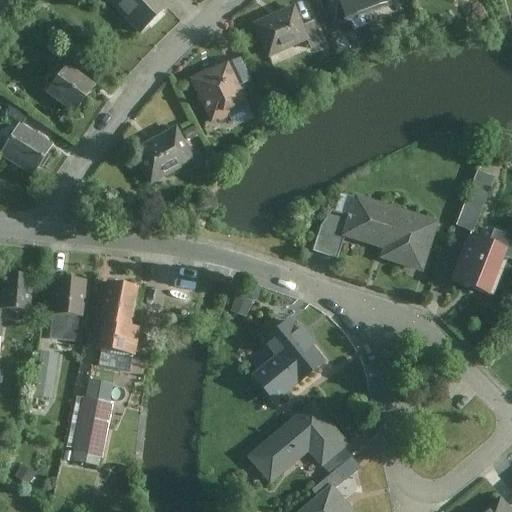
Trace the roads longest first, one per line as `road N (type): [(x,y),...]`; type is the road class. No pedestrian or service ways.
road 1 (residential): [(351,303),(377,355),(401,478),(421,495),(441,493),(479,463),(505,435),(507,412),(439,344),(378,313)]
road 2 (residential): [(42,233),(163,246),(351,303)]
road 3 (residential): [(231,0),(108,125),(42,233)]
